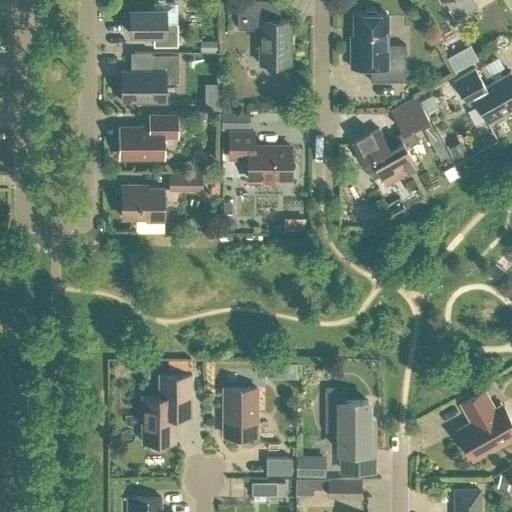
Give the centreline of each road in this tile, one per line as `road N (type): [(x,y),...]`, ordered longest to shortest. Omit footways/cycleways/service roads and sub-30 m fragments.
road 1 (residential): [(87,0),(86,212),(53,225),(23,212),(24,0)]
road 2 (residential): [(322,183),(319,0)]
